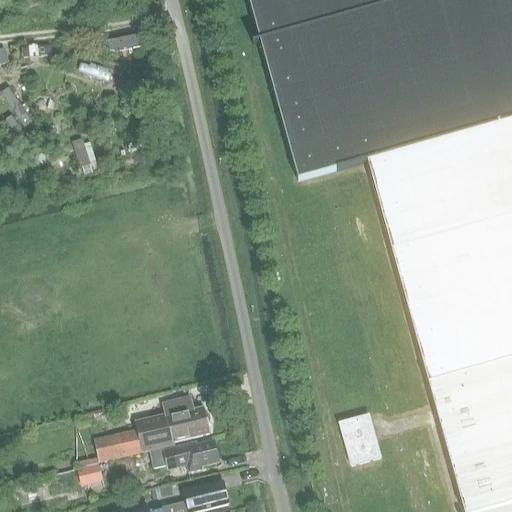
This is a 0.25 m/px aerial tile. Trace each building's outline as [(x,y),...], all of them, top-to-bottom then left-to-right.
[(511,511),(511,0),(249,0),(299,183),(367,165),(465,511),(511,511)] [(0,46),(0,66),(15,60),(8,44),(0,46)] [(100,161),(94,139),(78,143),(83,165),(100,161)] [(168,430),(105,444),(96,446),(100,464),(108,462),(124,459),(172,448),(171,444),(208,436),(203,410),(194,412),(191,399),(163,405),(166,419),(168,430)] [(353,469),(382,461),(370,419),(341,427),(353,469)] [(201,470),(220,465),(214,442),(197,446),(196,444),(150,455),(154,472),(186,466),(189,476),(202,472),(201,470)] [(98,467),(77,472),(80,484),(101,479),(98,467)] [(208,511),(230,507),(224,484),(182,493),(185,505),(165,509),(152,511),(208,511)]
